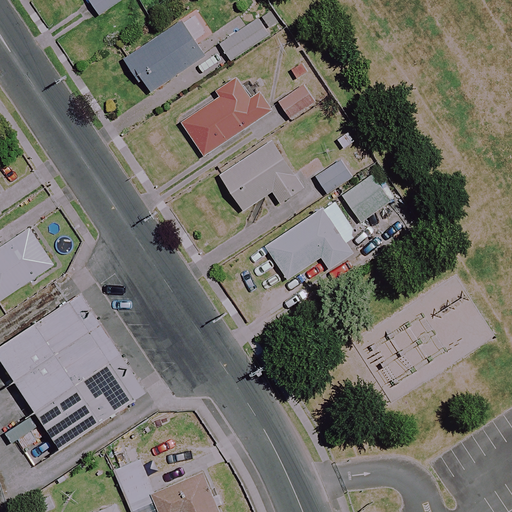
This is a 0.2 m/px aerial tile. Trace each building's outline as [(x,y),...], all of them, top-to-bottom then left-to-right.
[(100,19),(128,0),(89,0),(88,1),(100,19)] [(278,22),(271,12),(222,45),(233,61),(271,36),(267,30),(278,22)] [(209,33),(195,13),(124,62),(140,84),(143,82),(151,94),(205,58),(194,43),(209,33)] [(273,112),(256,86),(247,92),(238,78),(219,91),(222,96),(182,121),(205,156),(273,112)] [(314,104),(304,88),(280,104),(290,120),(314,104)] [(305,188),(274,141),(221,176),(245,211),(274,191),(282,204),(305,188)] [(355,176),(343,160),(317,179),(328,195),(355,176)] [(391,202),(373,176),(343,197),(361,223),(391,202)] [(357,236),(336,202),(267,247),(288,280),(323,258),(330,269),(353,255),(345,243),(357,236)] [(0,302),(58,264),(34,227),(0,249),(0,302)] [(66,293),(0,341),(0,365),(60,447),(137,390),(66,293)] [(134,511),(221,511),(205,472),(154,493),(142,460),(118,469),(134,511)]
